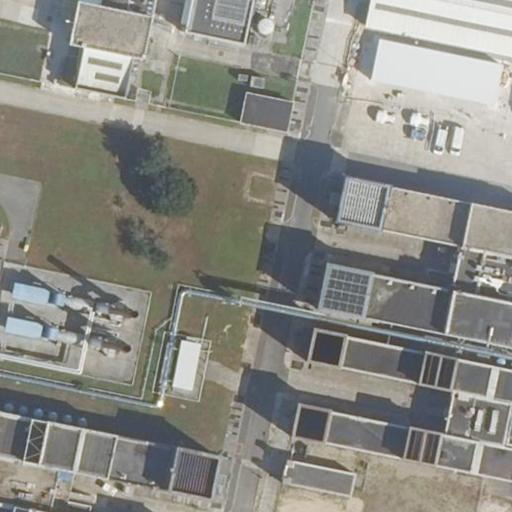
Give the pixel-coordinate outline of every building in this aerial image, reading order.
[(97,0),(93,15),(73,11),(64,47),(78,50),(78,60),(128,69),(132,54),(141,54),(152,0),(97,0)] [(75,0),(73,11),(93,15),(97,0),(75,0)] [(188,0),(182,33),(241,45),(246,24),(251,0),(188,0)] [(511,0),(371,0),(366,28),(486,52),(511,57),(511,0)] [(246,24),(241,45),(266,51),(271,28),(246,24)] [(504,65),(380,40),(372,78),(496,104),(504,65)] [(128,69),(78,60),(63,56),(56,86),(122,98),(128,69)] [(244,94),(238,123),(283,132),(289,103),(244,94)] [(296,407),(290,438),(511,481),(511,373),(487,369),(490,347),(511,350),(511,213),(342,179),(333,222),(458,247),(449,292),(324,268),(315,310),(420,331),(416,351),(311,332),(305,364),(450,393),(442,435),(296,407)] [(15,284),(12,298),(48,305),(50,291),(15,284)] [(8,319),(5,332),(41,339),(43,326),(8,319)] [(182,343),(174,386),(192,390),(200,346),(182,343)] [(0,511),(86,511),(87,507),(65,502),(71,475),(209,503),(217,457),(0,415),(0,511)] [(285,460),(280,484),(348,498),(353,475),(285,460)]
